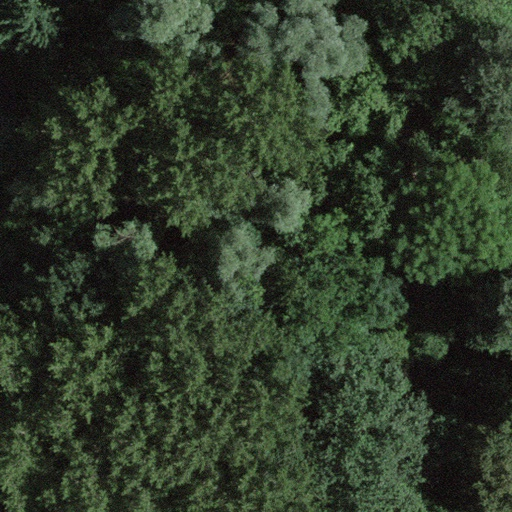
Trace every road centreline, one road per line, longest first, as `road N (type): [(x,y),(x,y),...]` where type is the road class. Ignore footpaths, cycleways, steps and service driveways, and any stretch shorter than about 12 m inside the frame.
road 1 (track): [(421,260),(403,0)]
road 2 (track): [(422,511),(421,260)]
